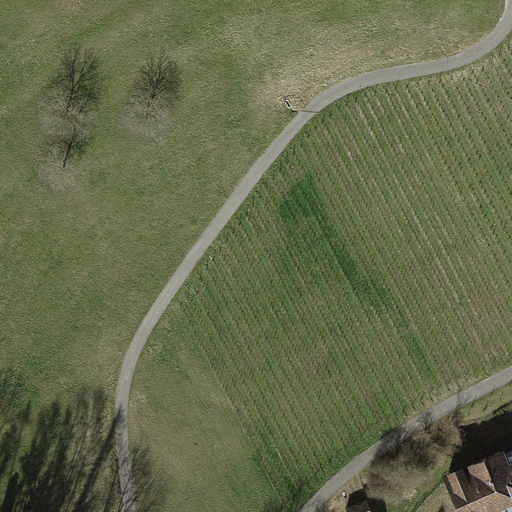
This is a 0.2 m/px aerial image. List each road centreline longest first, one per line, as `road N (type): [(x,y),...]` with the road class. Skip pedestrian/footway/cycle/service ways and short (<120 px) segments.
road 1 (track): [(130,511),(124,412),(128,373),(145,332),(293,131),(338,93),(454,61),(504,31),(511,17)]
road 2 (unclassified): [(511,376),(371,454),(308,511)]
